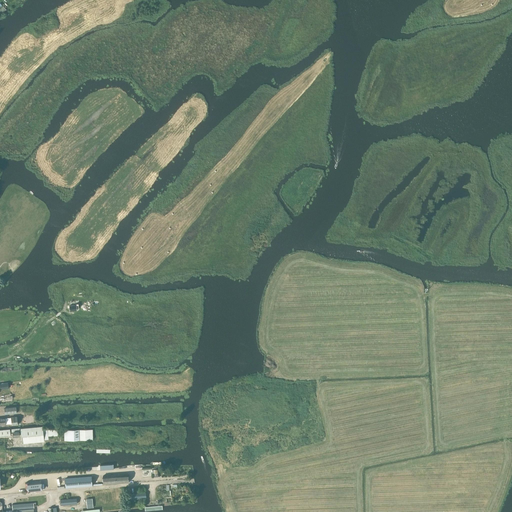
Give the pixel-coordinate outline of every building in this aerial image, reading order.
[(36,36),(54,27),(50,18),(32,27),(36,36)] [(43,426),(21,428),(22,443),(44,441),(43,426)] [(92,429),(68,430),(68,440),(93,439),(92,429)] [(8,438),(0,438),(0,443),(0,445),(5,444),(6,446),(13,446),(12,439),(8,438)] [(128,482),(128,474),(103,476),(103,484),(128,482)] [(66,487),(92,485),(91,477),(65,479),(66,487)] [(26,492),(30,492),(35,491),(35,482),(29,483),(25,483),(26,492)]
